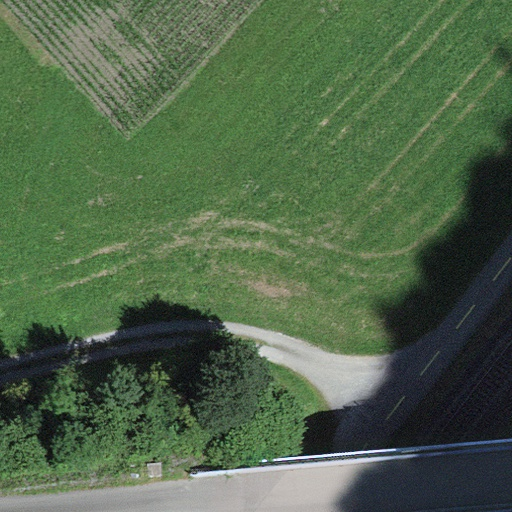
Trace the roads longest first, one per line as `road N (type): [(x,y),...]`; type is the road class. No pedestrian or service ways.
road 1 (track): [(511,478),(50,511)]
road 2 (track): [(395,421),(280,347),(215,328),(163,328),(0,367)]
